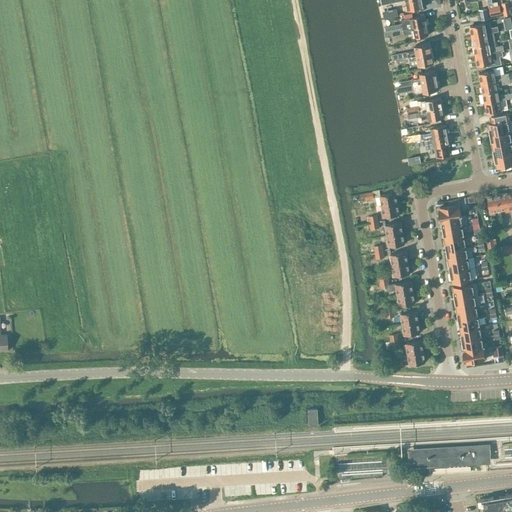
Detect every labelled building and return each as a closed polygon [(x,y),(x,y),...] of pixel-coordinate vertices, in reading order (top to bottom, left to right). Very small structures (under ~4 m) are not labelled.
[(405,0),(407,4),(404,5),(405,10),(423,7),(422,0),(405,0)] [(511,14),(509,1),(502,3),(504,16),(511,14)] [(489,7),(489,9),(490,9),(491,16),(502,14),(500,5),(489,7)] [(397,8),(389,9),(391,17),(398,16),(397,8)] [(489,18),(487,9),(487,8),(479,9),(481,19),(489,18)] [(385,32),(392,31),(408,27),(427,24),(425,15),(405,18),(406,24),(402,24),(384,27),(385,32)] [(470,26),(472,35),(487,32),(494,31),(499,30),(498,26),(491,27),(490,22),(470,26)] [(428,34),(427,24),(408,27),(392,31),(393,35),(413,32),(413,37),(428,34)] [(494,31),(487,32),(472,35),(474,45),(489,42),(495,41),(494,31)] [(495,41),(489,42),(474,45),(475,55),(491,52),(505,49),(504,45),(496,47),(495,41)] [(392,54),(393,59),(408,56),(432,52),(430,42),(415,45),(416,50),(399,53),(392,54)] [(505,54),(505,53),(505,49),(491,52),(475,55),(477,65),(493,62),(492,57),(505,54)] [(434,61),(432,52),(408,56),(393,59),(393,60),(392,60),(392,64),(409,61),(410,66),(434,61)] [(401,86),(437,79),(435,70),(420,72),(421,78),(413,79),(401,81),(401,86)] [(479,73),(481,83),(510,77),(509,75),(509,73),(498,75),(495,76),(494,70),(479,73)] [(510,77),(481,83),(483,93),(498,90),(501,89),(500,84),(511,82),(510,77)] [(437,79),(401,86),(397,87),(398,92),(411,90),(411,89),(423,87),(424,92),(439,89),(437,79)] [(483,93),(485,103),(500,100),(506,99),(511,97),(511,91),(502,94),(502,95),(499,95),(498,90),(483,93)] [(418,111),(442,107),(440,97),(425,100),(426,105),(419,106),(419,105),(407,107),(408,114),(418,111)] [(507,108),(506,99),(500,100),(485,103),(486,112),(507,108)] [(418,111),(408,114),(402,115),(400,115),(401,120),(403,119),(403,120),(416,117),(428,114),(429,120),(444,117),(442,107),(418,111)] [(510,131),(508,120),(489,123),(491,134),(510,131)] [(419,134),(406,136),(407,142),(415,140),(448,134),(446,124),(431,127),(432,133),(419,135),(419,134)] [(491,134),(493,145),(511,142),(510,131),(491,134)] [(448,134),(415,140),(416,146),(421,145),(425,144),(426,148),(434,147),(436,157),(441,156),(449,154),(449,151),(448,144),(449,144),(448,134)] [(495,156),(511,152),(511,143),(511,142),(493,145),(495,156)] [(511,152),(495,156),(497,167),(511,163),(511,152)] [(374,198),(373,191),(365,193),(365,197),(366,200),(374,198)] [(396,192),(380,194),(382,205),(398,203),(396,192)] [(360,198),(365,197),(365,193),(355,194),(353,197),(353,199),(356,201),(358,200),(360,198)] [(507,193),(497,194),(500,210),(505,209),(505,211),(510,211),(507,193)] [(494,211),(500,210),(497,194),(487,196),(490,214),(495,213),(494,211)] [(398,203),(382,205),(384,216),(400,213),(398,203)] [(440,218),(461,215),(459,203),(438,207),(440,218)] [(377,215),(368,216),(369,223),(378,221),(377,215)] [(441,218),(443,229),(462,225),(460,215),(461,215),(440,218),(441,219),(441,218)] [(378,221),(369,223),(371,229),(380,228),(378,221)] [(401,221),(385,224),(387,235),(403,232),(401,221)] [(464,236),(462,225),(443,229),(445,239),(464,236)] [(403,232),(387,235),(389,246),(405,243),(403,232)] [(445,239),(447,250),(466,247),(464,236),(445,239)] [(383,244),(373,246),(375,252),(384,251),(383,244)] [(511,244),(501,246),(503,253),(511,251),(511,244)] [(468,257),(466,247),(447,250),(449,261),(468,257)] [(393,264),(409,261),(407,250),(391,253),(393,264)] [(384,251),(375,252),(376,259),(385,257),(384,251)] [(449,261),(451,271),(470,268),(468,257),(449,261)] [(408,262),(392,264),(394,275),(410,273),(408,262)] [(471,279),(470,268),(451,271),(453,282),(471,279)] [(388,274),(379,276),(380,282),(380,285),(389,284),(388,274)] [(389,284),(380,285),(381,288),(389,287),(390,290),(397,289),(398,294),(413,291),(412,280),(396,283),(396,282),(389,284)] [(455,297),(478,294),(476,282),(453,286),(455,297)] [(413,291),(398,294),(399,304),(400,305),(415,302),(413,291)] [(455,297),(457,308),(480,304),(478,294),(455,297)] [(459,319),(478,315),(476,305),(480,305),(480,304),(457,308),(459,319)] [(394,310),(385,311),(386,318),(395,316),(394,310)] [(417,310),(401,313),(403,323),(419,321),(417,310)] [(459,319),(461,329),(480,326),(478,315),(459,319)] [(419,321),(403,323),(405,334),(420,332),(419,321)] [(463,340),(482,337),(480,326),(461,329),(463,340)] [(398,333),(389,335),(390,341),(399,340),(398,333)] [(482,337),(463,340),(464,350),(483,347),(482,337)] [(422,339),(406,342),(408,353),(424,350),(422,339)] [(399,340),(390,341),(388,342),(389,348),(400,346),(399,340)] [(464,350),(463,350),(465,362),(486,358),(484,347),(483,347),(464,350)] [(424,350),(408,353),(410,364),(426,361),(424,350)] [(403,366),(402,358),(394,360),(395,367),(403,366)] [(317,424),(317,408),(307,408),(308,425),(317,424)] [(408,451),(407,451),(407,452),(409,452),(409,457),(409,462),(408,462),(408,463),(442,461),(442,462),(447,461),(491,458),(491,457),(489,457),(489,453),(489,448),(490,448),(490,447),(468,448),(460,448),(446,449),(441,449),(408,451)] [(511,511),(511,492),(505,494),(478,499),(479,506),(480,505),(481,511),(511,511)]
